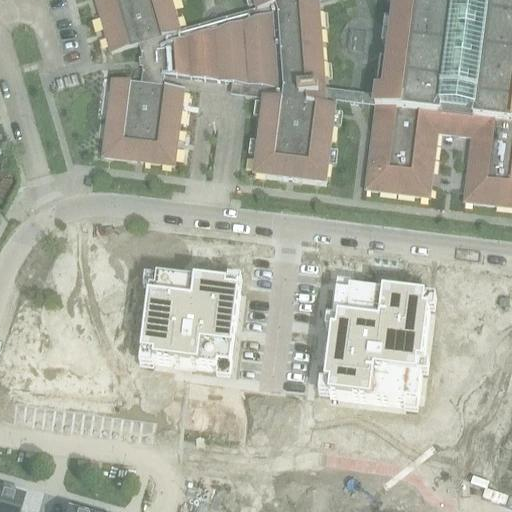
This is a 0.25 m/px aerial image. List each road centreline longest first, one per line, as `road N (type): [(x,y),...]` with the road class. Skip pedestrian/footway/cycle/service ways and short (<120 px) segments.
road 1 (residential): [(53,215),(121,207),(511,256)]
road 2 (residential): [(166,511),(181,461),(0,435)]
road 3 (residential): [(53,215),(0,47)]
